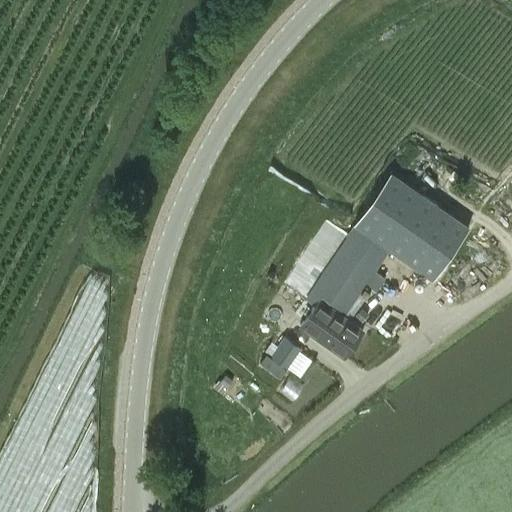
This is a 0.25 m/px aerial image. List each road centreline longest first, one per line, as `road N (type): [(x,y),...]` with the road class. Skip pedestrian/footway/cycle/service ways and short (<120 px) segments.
road 1 (unclassified): [(129,511),(143,347),(173,223),(212,141),(272,48),(322,0)]
road 2 (unclassified): [(223,511),(363,388),(511,283)]
